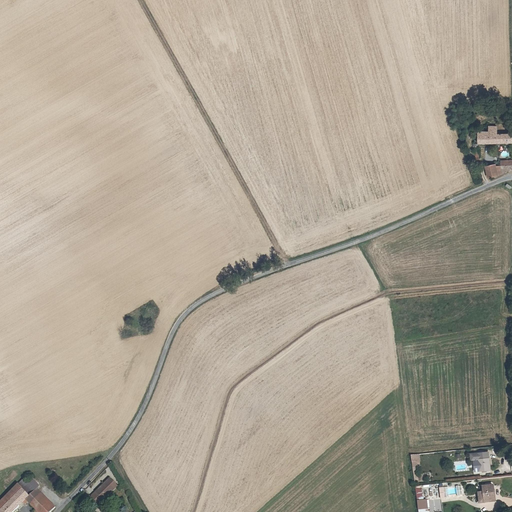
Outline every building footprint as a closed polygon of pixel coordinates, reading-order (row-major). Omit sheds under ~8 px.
[(511,143),(511,134),(509,134),(509,131),(498,131),(498,127),(490,127),(490,132),(480,132),(480,141),(477,141),(477,144),(475,144),(477,159),(482,159),(480,144),(511,143)] [(511,169),(511,160),(502,161),(502,165),(502,173),(511,169)] [(489,177),(498,175),(497,166),(487,168),(489,177)] [(472,459),(473,458),(475,471),(489,469),(487,450),(471,451),(472,459)] [(410,455),(413,479),(418,478),(417,473),(416,473),(415,467),(420,467),(419,454),(410,455)] [(24,479),(17,485),(22,490),(28,484),(24,479)] [(28,484),(22,490),(28,496),(36,488),(37,489),(39,487),(32,479),(31,480),(28,484)] [(96,494),(92,498),(100,506),(117,488),(109,481),(104,485),(106,487),(98,495),(96,494)] [(494,484),(484,486),(485,491),(480,491),(481,502),(496,501),(495,493),(494,484)] [(12,511),(23,502),(25,504),(28,502),(25,499),(28,496),(22,490),(17,485),(0,502),(0,511),(12,511)] [(104,485),(96,494),(98,495),(106,487),(104,485)] [(421,485),(415,486),(417,500),(418,511),(427,511),(426,499),(423,500),(421,485)] [(37,511),(50,511),(55,507),(37,489),(36,488),(28,496),(25,499),(28,502),(35,510),(37,511)]
